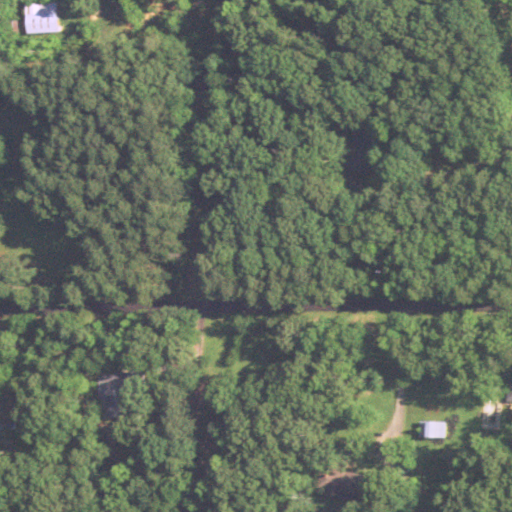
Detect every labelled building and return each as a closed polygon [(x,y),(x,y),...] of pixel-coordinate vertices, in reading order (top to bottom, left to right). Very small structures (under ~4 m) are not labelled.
[(28,32),(60,32),(60,2),(28,2),(28,32)] [(141,413),(139,397),(152,395),(148,369),(103,375),(108,418),(141,413)] [(0,420),(24,421),(24,394),(0,394),(0,420)] [(448,419),(424,419),(424,436),(448,436),(448,419)] [(373,470),(327,465),(324,492),(370,496),(373,470)]
